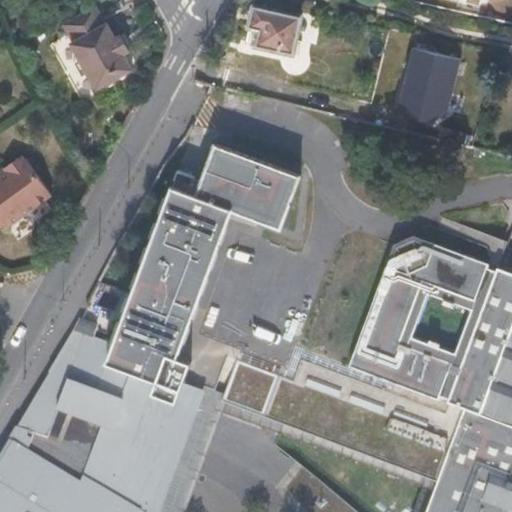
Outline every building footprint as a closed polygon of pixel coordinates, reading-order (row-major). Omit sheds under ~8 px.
[(134,48),(126,31),(122,32),(115,19),(111,19),(102,2),(67,21),(76,37),(74,40),(81,54),(72,59),(83,77),(92,72),(100,85),(137,64),(130,51),(134,48)] [(297,52),(306,15),(258,4),(253,24),(259,25),(255,42),(297,52)] [(461,157),(464,143),(467,133),(452,129),(449,139),(446,154),(461,157)] [(77,329),(14,436),(0,457),(0,511),(160,511),(204,395),(185,388),(194,361),(182,357),(191,330),(236,209),(285,228),(304,175),(219,144),(206,179),(200,194),(176,185),(117,342),(97,335),(100,324),(82,318),(77,329)] [(0,170),(0,226),(8,221),(11,225),(56,193),(25,152),(0,170)] [(200,194),(206,179),(182,170),(176,185),(200,194)] [(511,511),(511,275),(499,270),(498,273),(490,270),(492,264),(417,236),(397,245),(353,365),(396,382),(397,377),(406,381),(404,385),(465,408),(440,481),(428,511),(511,511)] [(440,481),(465,408),(404,385),(406,381),(397,377),(396,382),(353,365),(298,346),(291,368),(191,330),(182,357),(194,361),(185,388),(204,395),(208,386),(218,390),(231,355),(240,359),(225,400),(440,481)]
